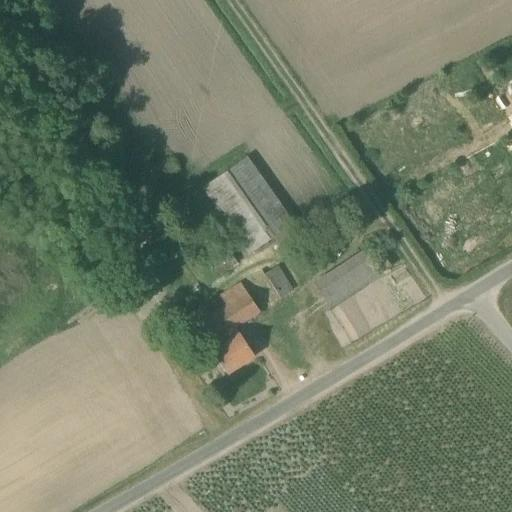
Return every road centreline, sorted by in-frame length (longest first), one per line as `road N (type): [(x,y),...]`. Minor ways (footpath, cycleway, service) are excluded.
road 1 (unclassified): [(476,291),(99,511)]
road 2 (track): [(227,0),(440,312)]
